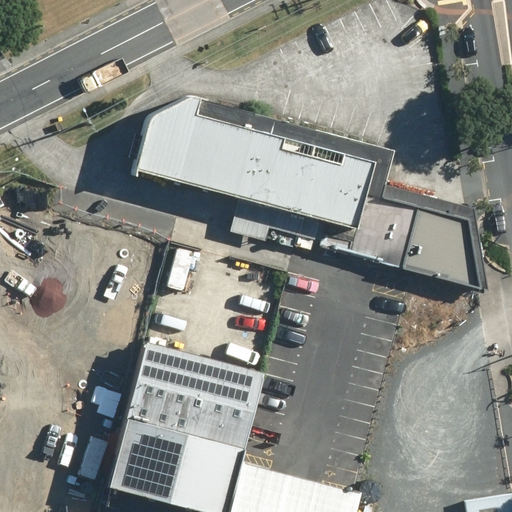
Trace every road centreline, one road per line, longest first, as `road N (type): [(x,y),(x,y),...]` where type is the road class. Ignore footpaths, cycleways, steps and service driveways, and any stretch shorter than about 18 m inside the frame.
road 1 (tertiary): [(0,103),(198,0)]
road 2 (tertiary): [(511,194),(478,0)]
